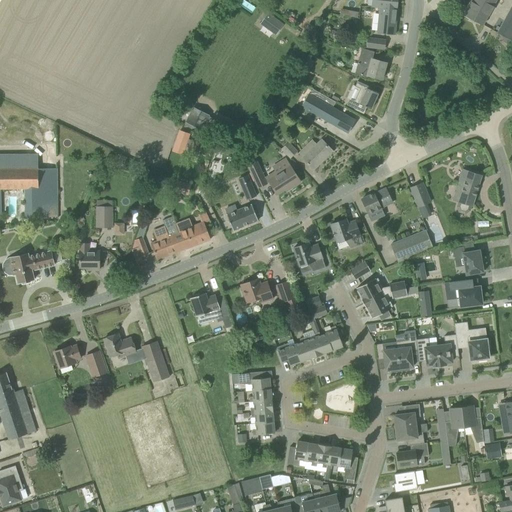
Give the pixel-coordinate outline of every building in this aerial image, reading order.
[(398,0),(372,0),(372,7),(379,8),(397,10),(397,8),(398,0)] [(496,0),(472,0),(464,15),(483,25),(496,0)] [(511,7),(501,30),(499,34),(505,37),(511,40),(511,7)] [(395,35),(397,10),(379,8),(376,33),(395,35)] [(357,19),(358,12),(346,10),(345,17),(357,19)] [(270,28),(276,32),(281,26),(281,25),(283,23),(268,12),(261,22),(269,28),(269,27),(270,28)] [(318,28),(310,24),(301,39),(309,44),(318,28)] [(502,41),(510,45),(511,41),(511,40),(505,37),(502,41)] [(368,38),(366,47),(384,50),(386,40),(368,38)] [(302,52),(294,47),(286,60),(295,65),(302,52)] [(350,72),(355,74),(367,77),(367,75),(382,79),(386,63),(372,59),(374,52),(362,49),(358,64),(353,63),(350,72)] [(354,102),(362,105),(371,109),(378,94),(367,89),(368,86),(357,81),(355,87),(360,89),(354,102)] [(344,138),(347,132),(348,133),(354,120),(346,115),(310,95),(302,108),(315,115),(313,120),(344,138)] [(202,131),(210,116),(193,107),(185,122),(202,131)] [(173,151),(183,154),(190,134),(180,131),(173,151)] [(321,139),(316,143),(312,139),(298,153),(302,157),(301,158),(305,163),(306,162),(313,169),(319,163),(318,162),(321,160),(322,161),(332,151),(321,139)] [(200,144),(188,140),(184,151),(195,155),(198,147),(199,147),(200,144)] [(282,149),(290,158),(297,151),(288,143),(282,149)] [(250,153),(244,156),(247,162),(252,160),(250,153)] [(0,188),(25,189),(26,219),(57,219),(57,168),(38,168),(38,154),(0,154),(0,216),(0,217),(0,209),(0,188)] [(291,188),(300,182),(285,158),(272,167),(274,171),(266,177),(277,194),(290,186),(291,188)] [(248,166),(256,184),(258,188),(267,183),(257,162),(248,166)] [(458,201),(458,202),(457,206),(459,212),(465,214),(470,210),(471,205),(472,206),(481,176),(462,170),(457,185),(462,187),(458,201)] [(178,181),(175,192),(188,195),(190,184),(178,181)] [(256,196),(250,181),(246,183),(246,182),(245,183),(241,185),(247,200),(256,196)] [(423,182),(409,188),(416,205),(417,208),(431,202),(423,182)] [(368,214),(380,208),(391,203),(392,203),(385,188),(385,189),(374,194),(374,193),(361,199),(368,214)] [(252,205),(227,215),(233,231),(258,220),(252,205)] [(112,206),(96,206),(96,227),(112,227),(112,206)] [(153,230),(157,241),(151,243),(157,260),(187,249),(181,232),(179,233),(175,223),(176,223),(173,216),(163,220),(165,226),(153,230)] [(187,249),(210,240),(204,223),(189,228),(185,219),(176,223),(175,223),(179,233),(181,232),(187,249)] [(346,219),(331,224),(337,242),(345,240),(350,248),(363,244),(355,221),(347,224),(346,219)] [(124,233),(123,221),(113,222),(114,234),(124,233)] [(146,226),(140,224),(135,241),(142,238),(146,226)] [(426,230),(390,245),(397,262),(433,248),(426,230)] [(142,238),(135,241),(141,257),(149,254),(142,238)] [(136,259),(141,257),(135,241),(132,249),(136,259)] [(310,247),(309,243),(293,248),(300,266),(307,263),(313,272),(325,267),(318,245),(310,247)] [(80,244),(80,251),(79,267),(88,268),(88,270),(99,270),(99,251),(89,251),(89,244),(80,244)] [(453,257),(463,258),(466,275),(483,272),(479,250),(464,252),(463,247),(452,249),(453,257)] [(28,254),(9,258),(5,260),(3,264),(3,268),(5,272),(9,275),(13,275),(16,274),(18,283),(34,279),(32,271),(54,265),(51,251),(29,256),(28,254)] [(365,261),(350,270),(355,279),(370,270),(365,261)] [(426,279),(425,272),(416,274),(417,281),(426,279)] [(241,285),(247,303),(261,298),(263,302),(273,299),(267,282),(260,284),(258,279),(241,285)] [(385,292),(406,288),(404,281),(389,284),(390,287),(383,288),(378,279),(375,280),(375,279),(357,288),(358,291),(357,291),(360,297),(361,297),(362,299),(364,303),(385,292)] [(444,282),(445,291),(450,290),(451,298),(459,297),(460,307),(482,304),(480,286),(468,288),(467,280),(444,282)] [(276,285),(282,302),(294,298),(288,281),(276,285)] [(407,295),(406,288),(385,292),(364,303),(366,308),(367,307),(372,318),(391,309),(390,307),(392,306),(387,297),(392,296),(392,298),(407,295)] [(428,292),(419,293),(422,318),(430,317),(428,292)] [(215,295),(207,298),(205,293),(190,298),(191,302),(196,316),(205,313),(208,322),(223,317),(220,308),(215,295)] [(308,310),(322,305),(319,296),(305,301),(308,310)] [(312,310),(315,318),(327,314),(325,306),(312,310)] [(454,324),(456,335),(458,348),(469,346),(471,360),(478,359),(478,361),(487,360),(487,357),(488,357),(487,349),(490,348),(489,341),(486,341),(486,339),(484,340),(484,337),(478,338),(477,329),(467,331),(466,322),(454,324)] [(234,330),(232,324),(225,326),(227,332),(234,330)] [(332,331),(326,333),(332,350),(343,346),(335,326),(330,328),(332,331)] [(322,354),(332,350),(326,333),(320,336),(319,332),(314,333),(316,337),(322,354)] [(136,352),(135,351),(131,338),(121,341),(118,334),(104,339),(110,357),(117,354),(118,358),(136,352)] [(437,346),(440,366),(446,365),(446,363),(452,362),(451,357),(459,356),(458,348),(456,335),(444,336),(445,345),(437,346)] [(322,354),(316,337),(310,339),(308,336),(304,337),(311,358),(322,354)] [(396,342),(400,371),(409,370),(409,367),(413,367),(411,351),(418,350),(416,340),(416,336),(408,337),(409,340),(396,342)] [(301,343),(295,345),(301,361),(311,358),(304,337),(299,339),(301,343)] [(440,366),(437,346),(429,347),(428,338),(416,340),(418,350),(419,362),(426,361),(427,365),(433,364),(434,367),(440,366)] [(89,351),(99,349),(97,340),(87,343),(89,351)] [(391,372),(400,371),(396,342),(376,344),(378,360),(384,359),(386,371),(391,370),(391,372)] [(301,361),(295,345),(289,347),(288,343),(277,347),(282,361),(288,359),(290,365),(301,361)] [(81,358),(76,345),(71,347),(70,346),(54,351),(59,368),(76,362),(75,360),(81,358)] [(106,373),(102,361),(99,351),(86,356),(93,378),(106,373)] [(169,376),(165,364),(161,353),(146,358),(154,382),(169,376)] [(12,389),(9,382),(6,372),(0,374),(0,412),(9,440),(36,431),(22,389),(14,392),(13,389),(12,389)] [(263,378),(262,372),(238,374),(239,385),(252,383),(253,390),(270,389),(269,377),(263,378)] [(254,401),(271,400),(270,389),(253,390),(253,396),(249,397),(250,402),(254,401)] [(251,413),(272,411),(271,400),(254,401),(254,408),(250,408),(251,413)] [(394,415),(395,428),(416,425),(415,418),(421,417),(419,404),(405,406),(406,413),(394,415)] [(473,406),(461,407),(464,427),(469,426),(476,442),(484,441),(481,417),(474,418),(473,406)] [(458,428),(464,427),(461,407),(450,409),(451,421),(445,422),(448,446),(456,445),(458,428)] [(256,423),(273,422),(272,411),(251,413),(251,417),(255,417),(256,423)] [(438,423),(445,422),(444,414),(437,415),(438,423)] [(273,422),(256,423),(256,429),(252,430),(253,435),(274,433),(273,422)] [(446,431),(445,422),(438,423),(439,432),(446,431)] [(410,438),(411,445),(424,443),(423,432),(427,432),(426,424),(416,425),(395,428),(397,440),(410,438)] [(492,427),(482,429),(484,442),(494,441),(492,427)] [(306,460),(308,443),(297,441),(296,448),(290,447),(287,464),(299,466),(300,459),(306,460)] [(316,466),(317,462),(316,462),(319,445),(308,443),(306,460),(312,461),(311,465),(316,466)] [(425,464),(424,456),(429,456),(427,443),(424,443),(411,445),(410,445),(411,451),(396,453),(398,468),(417,465),(425,464)] [(502,456),(499,443),(484,445),(487,459),(502,456)] [(319,444),(319,445),(316,462),(317,462),(323,463),(322,467),(327,468),(330,447),(331,446),(319,444)] [(332,465),(338,466),(341,448),(330,447),(327,468),(331,469),(332,465)] [(352,450),(341,448),(338,466),(344,467),(344,471),(345,471),(343,478),(354,480),(358,458),(351,457),(352,450)] [(23,490),(15,466),(0,471),(0,477),(1,479),(0,479),(0,496),(0,497),(3,506),(21,500),(18,491),(23,490)] [(393,484),(395,492),(418,488),(415,471),(394,474),(395,483),(393,484)] [(490,472),(477,473),(477,480),(490,479),(490,472)] [(272,481),(271,477),(270,475),(259,477),(261,483),(272,481)] [(273,487),(291,482),(289,476),(279,475),(271,477),(272,481),(273,487)] [(241,482),(245,496),(263,491),(262,489),(261,483),(259,477),(241,482)] [(478,496),(499,493),(497,481),(476,485),(478,496)] [(322,485),(323,491),(328,511),(336,511),(340,511),(336,494),(331,495),(328,484),(322,485)] [(511,511),(511,485),(505,487),(507,496),(510,495),(511,501),(499,503),(500,511),(511,511)] [(319,498),(313,499),(316,511),(328,511),(323,491),(320,491),(319,498)] [(174,509),(202,503),(200,492),(171,498),(174,509)] [(316,511),(313,499),(312,493),(308,494),(308,500),(296,503),(298,511),(316,511)] [(402,497),(385,500),(386,508),(384,508),(384,506),(378,507),(379,511),(404,507),(402,497)] [(298,511),(296,503),(284,507),(281,501),(277,502),(278,508),(279,508),(279,511),(298,511)] [(243,511),(240,503),(233,506),(235,510),(229,511),(243,511)]
